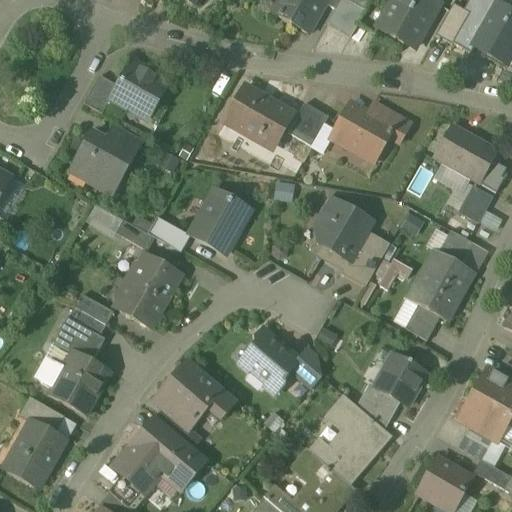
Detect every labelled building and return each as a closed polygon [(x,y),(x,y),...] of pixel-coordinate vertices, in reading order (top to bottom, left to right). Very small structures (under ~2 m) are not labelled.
[(284,0),(274,17),(309,37),(325,8),(329,0),(284,0)] [(343,0),(329,0),(325,8),(326,8),(336,13),(343,1),(343,0)] [(439,7),(427,0),(394,0),(377,31),(414,52),(439,7)] [(367,14),(343,1),(336,13),(328,27),(352,40),(367,14)] [(454,7),(436,38),(453,48),(471,16),(454,7)] [(511,57),(511,16),(497,8),(473,49),(506,68),(511,57)] [(165,86),(131,67),(118,90),(110,103),(111,103),(128,113),(132,121),(137,118),(148,124),(158,106),(159,107),(166,93),(165,86)] [(118,90),(101,79),(85,108),(103,118),(111,103),(110,103),(118,90)] [(294,117),(246,90),(226,126),(247,138),(254,136),(255,135),(272,145),(279,143),(294,117)] [(330,121),(306,107),(289,136),(313,150),(330,121)] [(368,118),(350,108),(332,141),(376,166),(380,158),(385,157),(389,150),(388,145),(390,141),(400,146),(410,129),(373,108),(368,118)] [(499,154),(454,128),(434,163),(479,188),(499,154)] [(143,148),(119,134),(112,147),(135,161),(143,148)] [(112,147),(92,136),(69,176),(89,188),(90,186),(114,199),(135,161),(112,147)] [(0,202),(11,183),(0,176),(0,202)] [(277,184),(275,201),(290,203),(292,186),(277,184)] [(492,202),(473,191),(459,216),(479,227),(492,202)] [(216,193),(193,234),(229,255),(230,253),(226,251),(239,229),(242,231),(252,214),(216,193)] [(359,217),(344,209),(337,222),(322,213),(313,229),(319,232),(323,248),(327,251),(323,258),(346,270),(350,263),(354,265),(371,236),(375,229),(374,226),(367,222),(363,223),(358,220),(359,217)] [(191,240),(158,222),(149,238),(156,242),(181,257),(191,240)] [(149,238),(125,224),(117,237),(148,255),(156,242),(149,238)] [(473,246),(451,234),(444,246),(449,249),(443,259),(456,266),(461,256),(466,259),(473,246)] [(371,236),(354,265),(350,263),(346,270),(342,278),(366,291),(391,247),(371,236)] [(438,256),(436,255),(414,293),(417,295),(421,306),(419,309),(441,321),(447,325),(474,276),(460,269),(466,259),(461,256),(456,266),(443,259),(449,249),(444,246),(438,256)] [(182,280),(145,259),(140,267),(136,268),(128,283),(167,306),(182,280)] [(388,291),(396,277),(407,283),(413,272),(394,261),(380,286),(388,291)] [(167,306),(128,283),(118,300),(119,303),(115,311),(152,332),(167,306)] [(114,316),(83,299),(76,312),(107,329),(114,316)] [(441,321),(419,309),(406,332),(428,344),(441,321)] [(106,343),(68,322),(54,347),(73,357),(74,355),(93,366),(106,343)] [(276,343),(264,333),(256,341),(257,347),(240,366),(252,376),(249,379),(262,390),(265,387),(277,397),(284,388),(284,383),(291,374),(302,384),(309,375),(306,360),(303,358),(299,363),(288,353),(283,354),(282,354),(276,349),(276,343)] [(93,366),(74,355),(73,357),(65,371),(53,392),(50,398),(87,419),(111,377),(93,366)] [(318,358),(306,360),(309,375),(302,384),(312,393),(323,380),(318,358)] [(409,366),(393,358),(375,389),(374,390),(401,406),(408,410),(427,377),(411,368),(412,366),(410,364),(409,366)] [(55,365),(50,364),(46,365),(38,379),(40,383),(43,386),(53,392),(65,371),(55,365)] [(237,405),(192,366),(158,406),(157,406),(163,412),(187,431),(188,430),(206,409),(222,423),(237,405)] [(511,369),(506,366),(500,377),(511,384),(511,369)] [(511,384),(500,377),(488,371),(474,397),(511,418),(511,384)] [(401,406),(374,390),(375,389),(370,387),(364,397),(396,415),(401,406)] [(396,415),(364,397),(357,410),(385,434),(396,415)] [(511,418),(474,397),(459,424),(471,430),(494,443),(498,445),(509,426),(511,427),(511,418)] [(357,410),(345,400),(328,421),(344,435),(329,453),(320,445),(310,455),(311,456),(348,487),(355,478),(357,479),(391,439),(385,434),(357,410)] [(65,421),(31,401),(20,420),(31,426),(32,424),(56,438),(65,421)] [(187,431),(163,412),(156,421),(175,437),(193,453),(202,442),(188,430),(187,431)] [(156,421),(145,435),(160,448),(163,451),(175,437),(156,421)] [(56,438),(32,424),(31,426),(4,472),(40,492),(67,444),(56,438)] [(494,443),(471,430),(464,442),(487,455),(494,443)] [(175,437),(163,451),(160,448),(148,460),(134,448),(114,471),(123,479),(124,478),(145,496),(153,487),(172,503),(181,493),(182,493),(206,464),(193,453),(175,437)] [(348,487),(311,456),(310,455),(309,453),(292,472),(310,488),(294,507),(276,491),(266,502),(267,503),(277,511),(338,511),(355,493),(348,487)] [(455,511),(473,481),(438,462),(418,497),(445,511),(455,511)] [(145,496),(124,478),(123,479),(108,496),(109,497),(126,511),(136,511),(148,499),(145,496)] [(194,481),(186,493),(199,502),(207,490),(194,481)] [(126,511),(109,497),(99,510),(101,511),(103,511),(126,511)] [(277,511),(267,503),(259,511),(277,511)]
